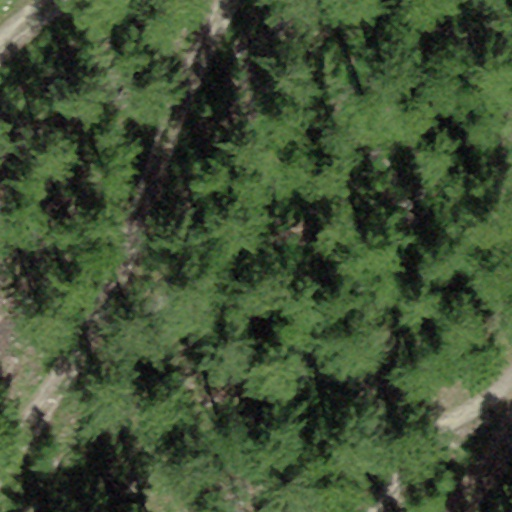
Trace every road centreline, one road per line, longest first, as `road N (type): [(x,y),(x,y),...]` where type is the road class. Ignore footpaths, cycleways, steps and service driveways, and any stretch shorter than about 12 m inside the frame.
road 1 (track): [(225,0),(190,66),(172,165),(111,314),(0,434)]
road 2 (track): [(404,511),(511,366)]
